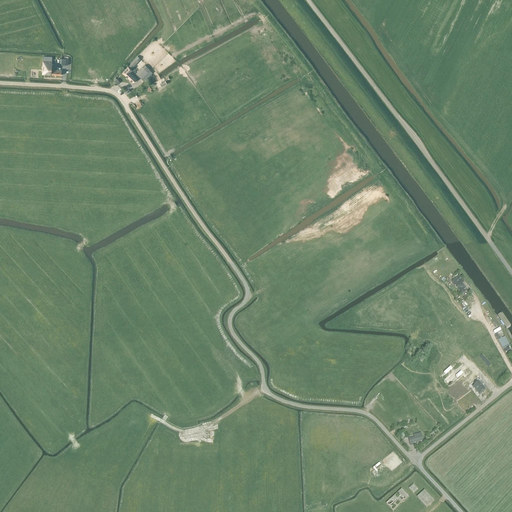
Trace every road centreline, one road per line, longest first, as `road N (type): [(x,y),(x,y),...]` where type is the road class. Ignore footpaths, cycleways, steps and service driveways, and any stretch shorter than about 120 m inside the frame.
road 1 (unclassified): [(415,461),(366,414),(296,406),(264,389),(261,367),(229,324),(246,298),(244,282),(121,98),(103,89),(0,82)]
road 2 (unclassified): [(511,269),(308,0)]
road 3 (unclassified): [(511,383),(415,461)]
road 4 (track): [(157,419),(188,432),(264,389)]
